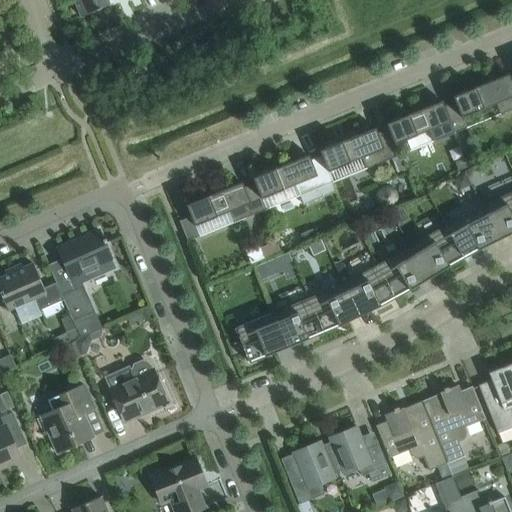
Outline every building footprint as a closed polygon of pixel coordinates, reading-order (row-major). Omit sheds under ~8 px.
[(73,0),(80,17),(108,5),(106,0),(73,0)] [(511,109),(511,78),(498,84),(497,80),(497,79),(452,97),(454,102),(460,117),(461,117),(495,103),(499,115),(511,109)] [(465,128),(461,117),(460,117),(454,102),(432,111),(430,107),(431,107),(430,106),(385,124),(387,129),(393,144),(394,144),(428,130),(433,142),(465,128)] [(394,144),(393,144),(387,129),(365,138),(363,134),(364,134),(363,133),(318,151),(320,156),(326,172),(327,171),(361,157),(366,169),(399,155),(394,144)] [(327,171),(326,172),(320,156),(298,165),(297,161),(297,160),(251,178),(254,183),(260,199),(261,198),(295,185),(303,205),(335,192),(331,183),(332,182),(327,171)] [(265,210),(261,198),(260,199),(254,183),(232,192),(230,188),(230,187),(185,205),(190,217),(180,221),(179,220),(178,221),(187,242),(188,242),(188,241),(199,237),(194,226),(228,212),(232,223),(265,210)] [(511,192),(501,197),(481,207),(497,240),(511,232),(511,192)] [(497,240),(481,207),(461,217),(445,226),(462,258),(476,250),(497,240)] [(445,226),(428,235),(409,246),(428,278),(448,266),(462,258),(445,226)] [(47,265),(55,283),(61,295),(83,286),(78,274),(111,259),(104,243),(106,242),(104,238),(102,239),(98,230),(56,248),(61,259),(47,265)] [(328,249),(340,242),(333,230),(321,237),(328,249)] [(362,254),(377,247),(372,235),(356,242),(362,254)] [(428,278),(409,246),(390,258),(376,266),(394,298),(418,284),(428,278)] [(63,300),(61,295),(55,283),(43,288),(32,263),(22,268),(20,264),(4,271),(5,275),(0,277),(0,295),(7,311),(15,307),(22,324),(41,316),(43,319),(67,309),(63,300)] [(265,263),(255,267),(260,281),(271,276),(265,263)] [(376,266),(362,273),(342,283),(358,316),(380,306),(394,298),(376,266)] [(358,316),(342,283),(322,292),(307,299),(322,332),(337,326),(358,316)] [(307,299),(272,313),(286,347),(322,332),(307,299)] [(286,347),(272,313),(233,329),(238,339),(248,363),(286,347)] [(70,315),(60,319),(66,333),(76,329),(71,319),(70,315)] [(396,344),(400,353),(421,345),(418,336),(396,344)] [(9,355),(0,359),(0,373),(15,367),(9,355)] [(153,372),(151,373),(148,366),(143,362),(134,366),(132,374),(134,378),(108,389),(123,423),(137,417),(136,414),(147,410),(148,412),(167,403),(153,372)] [(511,363),(500,368),(496,370),(497,372),(490,375),(489,372),(487,373),(490,380),(477,385),(497,434),(511,427),(511,426),(511,420),(511,419),(511,363)] [(93,409),(82,384),(59,395),(63,406),(40,417),(56,453),(80,442),(76,433),(88,428),(82,414),(93,409)] [(421,401),(451,475),(451,476),(469,469),(458,441),(462,439),(464,436),(465,431),(464,428),(484,419),(471,386),(470,387),(470,388),(460,393),(457,385),(447,389),(447,387),(442,389),(443,391),(438,393),(440,396),(422,404),(421,401)] [(0,392),(6,409),(21,403),(15,386),(0,391),(0,392)] [(451,475),(421,401),(420,401),(421,404),(404,411),(402,407),(398,409),(397,407),(392,409),(393,411),(384,415),(387,422),(376,427),(376,425),(374,426),(388,459),(409,450),(410,454),(414,456),(418,457),(422,456),(428,471),(438,466),(443,478),(451,475)] [(25,444),(12,413),(0,417),(0,418),(3,426),(0,427),(0,465),(4,464),(5,466),(11,463),(10,462),(18,459),(18,460),(19,460),(14,449),(25,444)] [(330,442),(325,444),(337,472),(341,470),(343,475),(358,469),(361,477),(368,474),(371,482),(390,475),(376,441),(363,446),(356,426),(328,437),(330,442)] [(337,472),(325,444),(321,445),(319,441),(292,452),(299,471),(287,477),(298,504),(324,494),(320,484),(334,478),(333,474),(337,472)] [(149,474),(161,504),(169,500),(174,511),(193,511),(204,508),(196,489),(205,486),(194,459),(165,471),(164,468),(149,474)] [(397,483),(384,489),(390,502),(402,496),(397,483)] [(477,490),(460,497),(465,511),(509,511),(504,497),(490,502),(489,501),(486,502),(487,504),(483,505),(477,490)] [(70,510),(71,511),(106,511),(100,497),(70,510)] [(465,511),(460,497),(442,504),(445,511),(465,511)]
